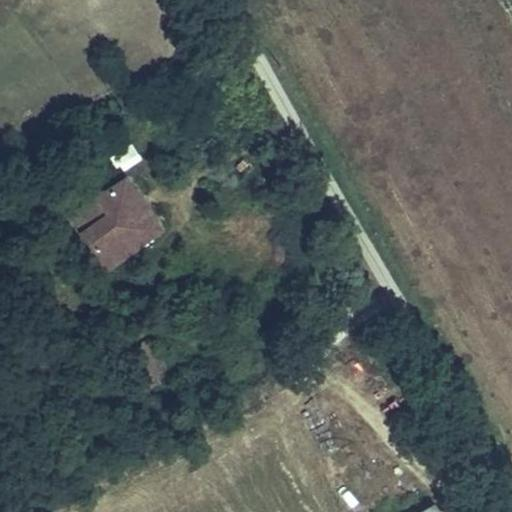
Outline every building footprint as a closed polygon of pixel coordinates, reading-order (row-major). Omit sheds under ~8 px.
[(107,175),(111,181),(134,168),(129,161),(107,175)] [(115,187),(94,200),(101,211),(90,218),(113,250),(165,216),(136,172),(134,168),(111,181),(115,187)] [(91,194),(94,200),(115,187),(111,181),(91,194)] [(149,321),(129,336),(167,384),(187,370),(149,321)] [(454,511),(449,502),(432,511),(454,511)]
